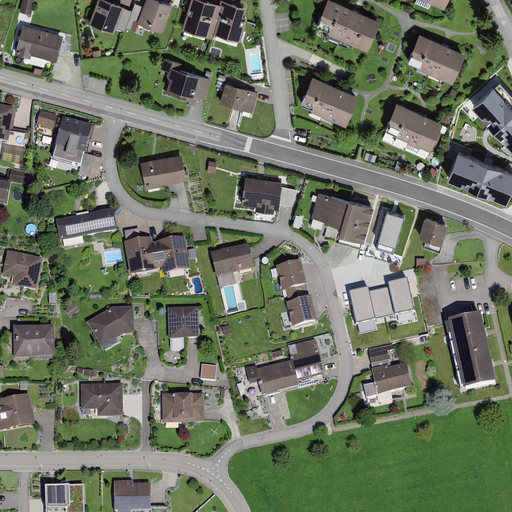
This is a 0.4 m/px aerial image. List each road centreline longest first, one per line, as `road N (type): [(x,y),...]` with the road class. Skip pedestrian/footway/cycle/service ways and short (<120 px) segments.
road 1 (residential): [(215,471),(235,447),(305,431),(338,402),(347,366),(329,284),(318,259),(293,236),(149,214),(127,202),(110,166),(117,109)]
road 2 (tertiary): [(511,230),(279,153)]
road 3 (residential): [(215,471),(170,460),(0,459)]
road 4 (tertiary): [(279,153),(117,109)]
road 5 (residential): [(279,153),(266,7)]
road 6 (tertiary): [(117,109),(0,77)]
